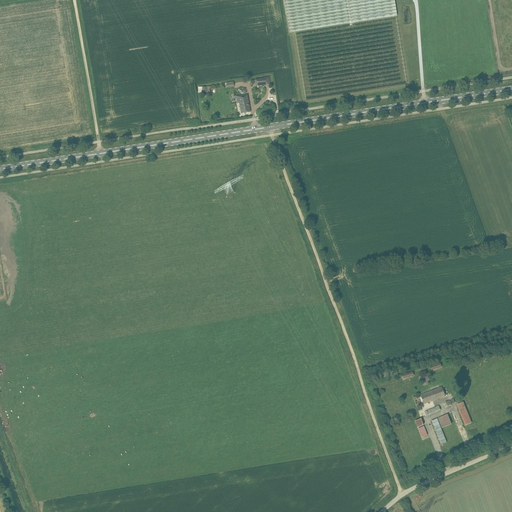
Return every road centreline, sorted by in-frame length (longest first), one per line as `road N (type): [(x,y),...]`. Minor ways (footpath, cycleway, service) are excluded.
road 1 (primary): [(0,169),(511,89)]
road 2 (track): [(400,495),(262,127)]
road 3 (track): [(99,153),(74,0)]
road 4 (unclassified): [(382,511),(411,485),(511,445)]
